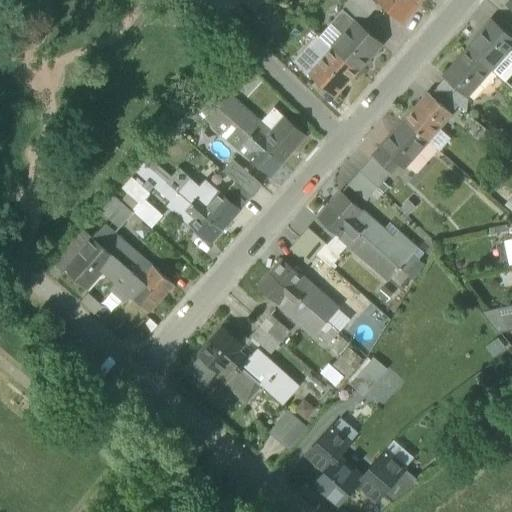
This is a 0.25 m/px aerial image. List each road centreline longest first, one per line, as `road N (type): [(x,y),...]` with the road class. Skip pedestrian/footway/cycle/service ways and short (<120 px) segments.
road 1 (residential): [(347,138),(145,374)]
road 2 (residential): [(145,374),(304,511)]
road 3 (residential): [(203,0),(347,138)]
road 4 (residential): [(0,251),(145,374)]
road 5 (residential): [(465,0),(347,138)]
